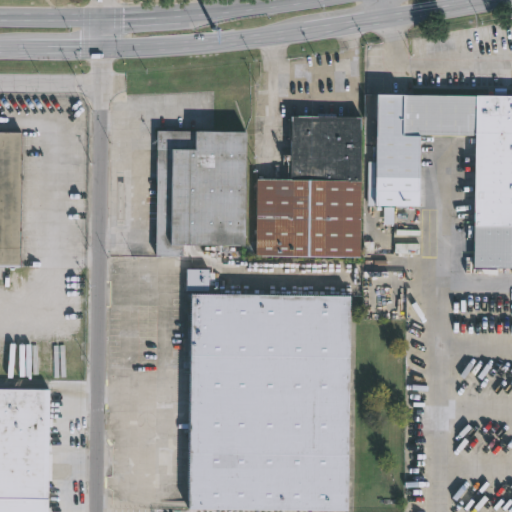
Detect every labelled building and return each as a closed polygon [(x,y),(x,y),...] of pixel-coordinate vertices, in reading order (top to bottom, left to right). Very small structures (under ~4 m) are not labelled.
[(511,267),(472,266),(473,237),(466,237),(466,220),(472,220),(473,135),(418,134),(416,206),(392,206),(392,223),(382,223),(382,206),(366,205),(367,161),(373,161),(374,94),(476,96),(476,93),(511,93),(511,267)] [(359,257),(256,255),(257,178),(291,179),(292,115),(362,116),(359,257)] [(0,130),(21,131),(19,267),(0,266),(0,130)] [(156,255),(157,130),(245,131),(244,246),(182,246),(182,255),(156,255)] [(209,268),(209,272),(214,272),(214,285),(209,285),(209,290),(186,290),(186,268),(209,268)] [(347,511),(188,508),(192,293),(351,296),(347,511)] [(0,511),(0,388),(49,389),(47,511),(0,511)]
